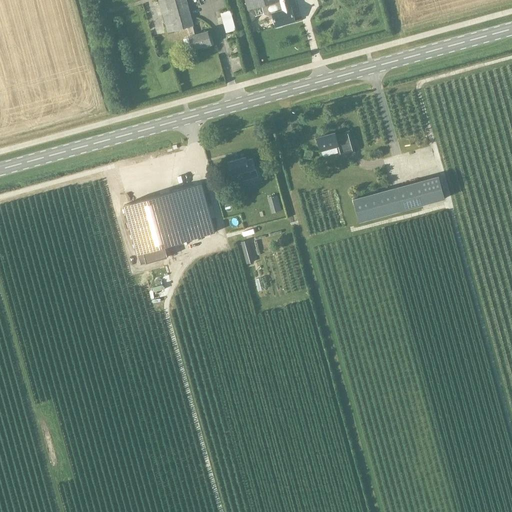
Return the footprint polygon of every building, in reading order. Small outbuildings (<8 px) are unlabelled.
[(200,47),(210,44),(207,31),(194,35),(192,26),(193,26),(185,0),(157,0),(167,33),(187,28),(189,36),(193,49),(196,48),(196,49),(200,48),(200,47)] [(244,0),(248,10),(262,6),(265,14),(273,17),(276,27),(295,21),(291,9),(295,8),(292,0),(244,0)] [(343,146),(342,141),(340,133),(334,134),(333,133),(315,138),(319,151),(337,146),(337,148),(343,146)] [(255,165),(252,157),(246,158),(246,157),(228,162),(231,175),(232,176),(239,174),(241,182),(255,178),(254,174),(257,174),(255,165)] [(131,171),(119,174),(124,194),(136,191),(131,171)] [(359,222),(445,199),(439,177),(353,199),(359,222)] [(215,233),(204,195),(205,195),(202,183),(171,191),(171,192),(124,205),(137,254),(143,252),(146,263),(167,257),(164,246),(215,233)] [(274,191),(266,194),(271,210),(279,207),(274,191)] [(241,238),(245,259),(254,257),(250,236),(241,238)] [(147,290),(150,299),(166,293),(163,284),(147,290)]
